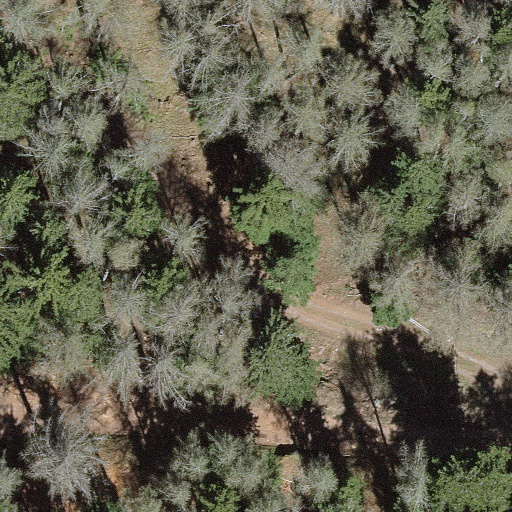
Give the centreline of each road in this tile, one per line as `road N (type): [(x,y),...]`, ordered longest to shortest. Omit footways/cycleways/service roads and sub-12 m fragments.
road 1 (track): [(511,392),(265,287),(120,156),(0,18)]
road 2 (track): [(511,461),(150,432),(0,408)]
